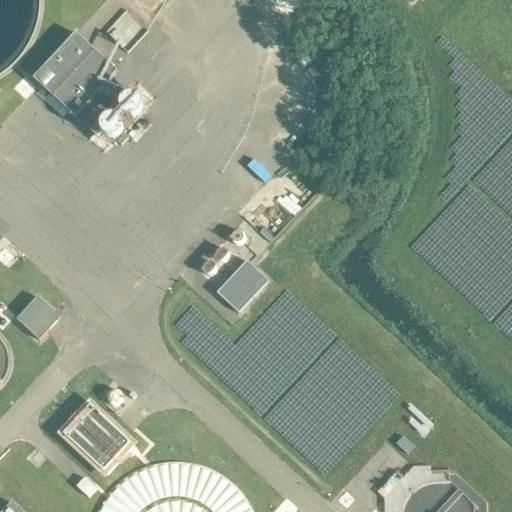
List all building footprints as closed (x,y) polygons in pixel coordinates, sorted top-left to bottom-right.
[(132,0),(159,25),(181,0),(132,0)] [(110,37),(132,58),(153,36),(131,14),(110,37)] [(34,80),(76,119),(118,72),(76,33),(34,80)] [(217,294),(239,315),(270,282),(248,262),(217,294)] [(37,298),(17,320),(39,341),(60,318),(37,298)] [(136,440),(88,395),(55,431),(103,475),(136,440)] [(403,440),(395,449),(407,460),(414,451),(403,440)] [(396,472),(370,497),(384,511),(476,511),(425,459),(404,479),(396,472)]
